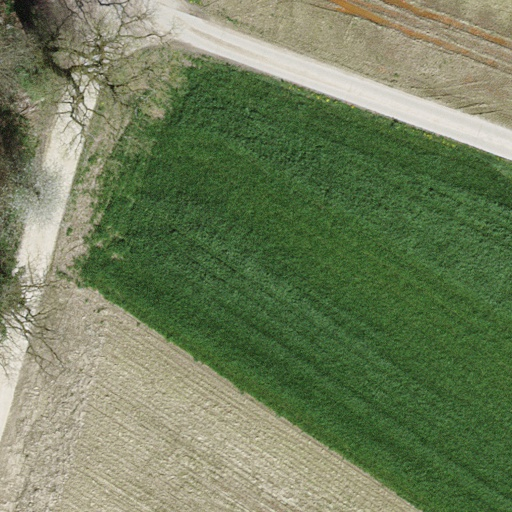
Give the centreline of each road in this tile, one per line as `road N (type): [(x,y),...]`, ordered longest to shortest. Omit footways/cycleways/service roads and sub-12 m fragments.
road 1 (track): [(511,149),(115,6)]
road 2 (track): [(115,6),(0,351)]
